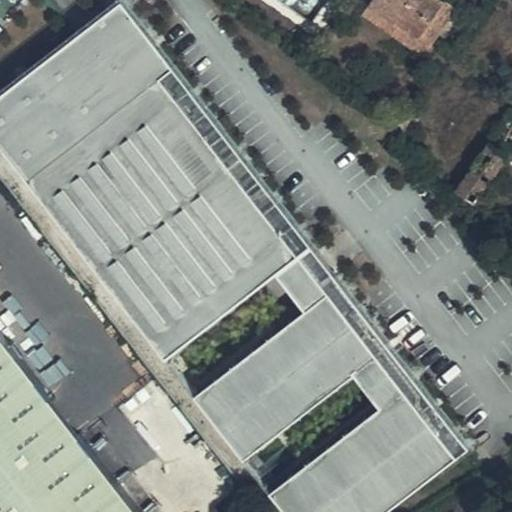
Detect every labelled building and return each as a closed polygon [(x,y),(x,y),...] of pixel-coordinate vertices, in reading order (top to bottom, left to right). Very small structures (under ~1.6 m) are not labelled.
[(117,0),(109,0),(0,86),(0,131),(293,511),(404,511),(467,465),(117,0)] [(372,0),(371,3),(432,46),(457,9),(444,0),(372,0)] [(432,46),(371,3),(363,13),(425,57),(432,46)] [(382,112),(403,127),(413,113),(392,99),(382,112)] [(488,143),(507,155),(511,147),(511,113),(508,112),(488,143)] [(457,191),(474,203),(507,155),(488,143),(457,191)] [(137,511),(0,331),(0,511),(137,511)] [(511,511),(511,503),(490,511),(511,511)]
